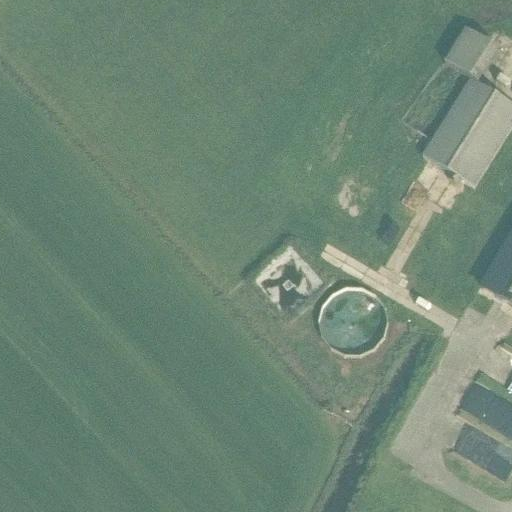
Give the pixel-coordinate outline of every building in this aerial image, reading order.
[(445,67),(469,81),(477,86),(498,51),(466,32),(445,67)] [(511,130),(511,107),(477,86),(469,81),(422,159),(476,191),(511,130)] [(511,305),(511,249),(487,291),(511,305)] [(385,340),(388,325),(385,310),(377,298),(362,292),(347,291),(333,297),(323,309),(320,324),(323,339),(332,352),(346,358),(362,358),(375,352),(385,340)] [(508,483),(511,473),(511,413),(476,397),(464,422),(448,456),(508,483)] [(464,511),(419,491),(409,511),(464,511)]
